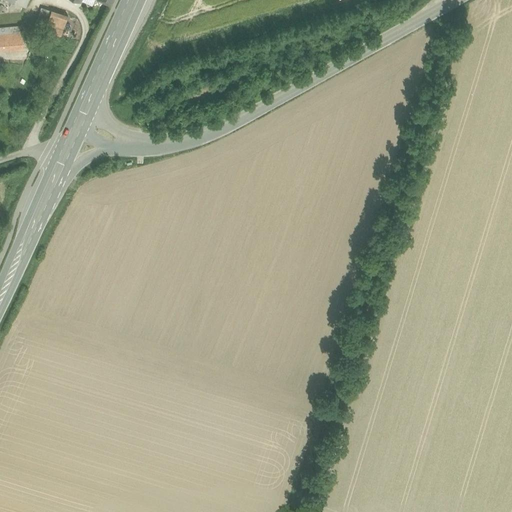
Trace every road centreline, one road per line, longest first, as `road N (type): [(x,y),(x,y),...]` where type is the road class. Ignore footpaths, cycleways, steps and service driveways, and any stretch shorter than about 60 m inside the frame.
road 1 (unclassified): [(125,147),(207,134),(456,0)]
road 2 (primary): [(72,136),(133,0)]
road 3 (primary): [(0,301),(55,173)]
